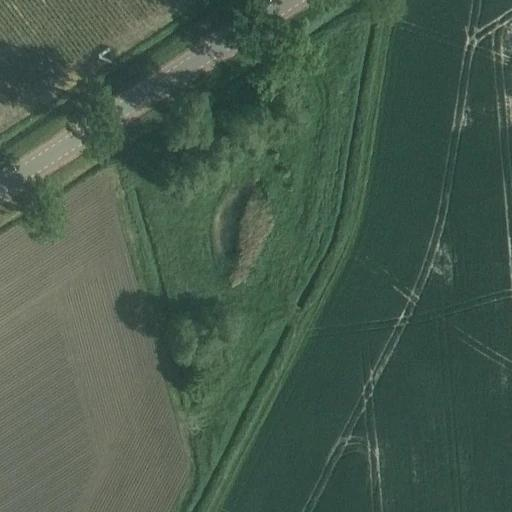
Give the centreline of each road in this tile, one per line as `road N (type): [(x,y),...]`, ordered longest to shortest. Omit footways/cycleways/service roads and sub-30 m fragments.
road 1 (track): [(389,0),(339,258),(212,511)]
road 2 (tertiary): [(0,193),(291,0)]
